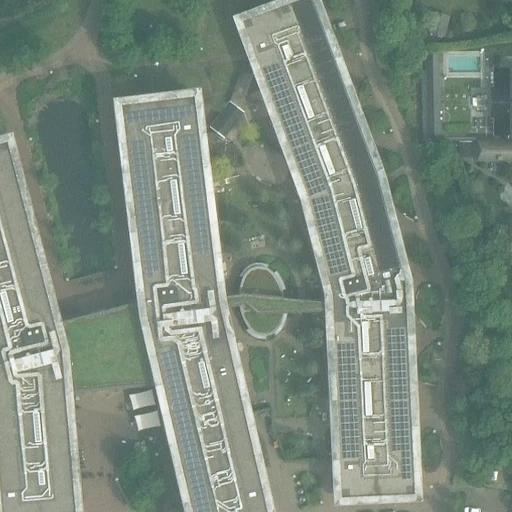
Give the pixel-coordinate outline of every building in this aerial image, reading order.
[(266,17),(241,27),(270,105),(274,103),(304,185),(312,182),(315,192),(308,195),(328,272),(335,270),(338,281),(330,283),(333,292),(334,312),(341,311),(342,322),(334,322),(338,402),(346,401),(346,413),(338,413),(339,428),(335,429),(338,493),(364,491),(364,493),(391,492),(391,490),(413,489),(410,425),(403,425),(403,418),(410,418),(406,335),(399,336),(399,328),(406,328),(405,304),(407,304),(407,303),(404,303),(403,285),(406,285),(406,284),(404,282),(395,246),(388,248),(386,241),(393,239),(377,175),(368,152),(361,154),(359,148),(366,145),(337,67),(330,70),(327,63),(334,61),(312,0),(291,8),(290,6),(265,16),(266,17)] [(443,37),(449,17),(433,12),(427,32),(443,37)] [(423,96),(421,96),(422,138),(424,138),(440,137),(440,96),(439,54),(424,54),(425,96),(423,96)] [(511,68),(492,68),(493,87),(489,87),(489,119),(492,119),(492,136),(511,135),(511,68)] [(0,511),(73,511),(63,392),(86,390),(87,391),(89,392),(92,393),(95,392),(98,391),(100,389),(159,384),(179,473),(174,474),(174,473),(173,473),(180,504),(181,503),(181,502),(186,501),(187,511),(266,511),(219,309),(238,304),(241,318),(248,329),(245,331),(246,332),(249,329),(255,334),(264,336),(264,340),(265,340),(265,336),(273,333),(275,336),(276,335),(273,332),(278,325),(281,317),(282,313),(282,308),(286,309),(286,308),(283,307),(283,298),(281,291),(284,290),(284,289),(280,290),(277,282),(273,275),(276,273),(275,272),(273,274),(266,268),(267,265),(266,265),(264,269),(256,268),(248,271),(243,277),(239,276),(238,277),(241,278),(237,295),(217,298),(215,281),(203,283),(201,272),(209,271),(200,193),(192,194),(191,183),(198,182),(193,136),(198,136),(194,102),(167,105),(167,103),(140,106),(140,108),(118,111),(126,174),(133,174),(134,181),(127,182),(136,264),(143,263),(144,270),(137,271),(141,301),(103,311),(91,314),(91,313),(89,313),(88,315),(53,324),(47,303),(40,305),(39,298),(46,296),(25,216),(18,218),(16,211),(23,209),(7,147),(0,148),(0,511)] [(223,110),(210,127),(216,132),(223,138),(236,120),(230,115),(223,110)] [(471,140),(459,140),(459,156),(471,156),(471,140)] [(511,159),(511,140),(477,140),(477,160),(511,159)] [(511,467),(486,463),(482,486),(511,490),(511,467)]
